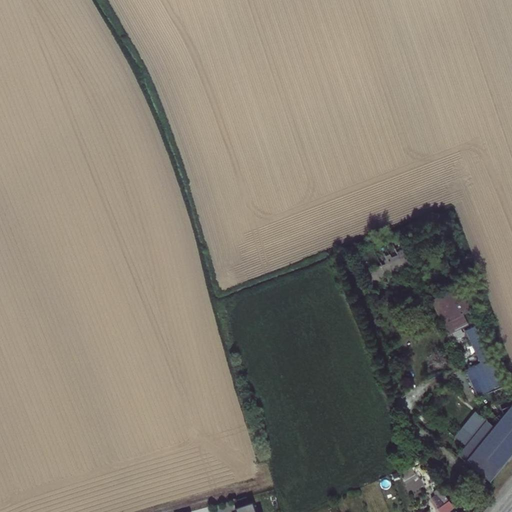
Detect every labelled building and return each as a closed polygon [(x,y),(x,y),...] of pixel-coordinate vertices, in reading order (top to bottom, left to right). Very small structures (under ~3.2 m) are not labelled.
[(357,262),(368,285),(414,263),(405,245),(383,256),(385,260),(371,267),(367,258),(357,262)] [(463,286),(431,300),(446,335),(469,326),(463,314),(474,310),(463,286)] [(481,361),(491,388),(503,384),(493,356),(481,361)] [(459,454),(490,479),(511,451),(511,401),(493,426),(475,411),(456,436),(467,444),(459,454)] [(457,511),(444,495),(438,500),(446,510),(444,511),(457,511)] [(256,511),(253,502),(235,508),(236,511),(256,511)]
